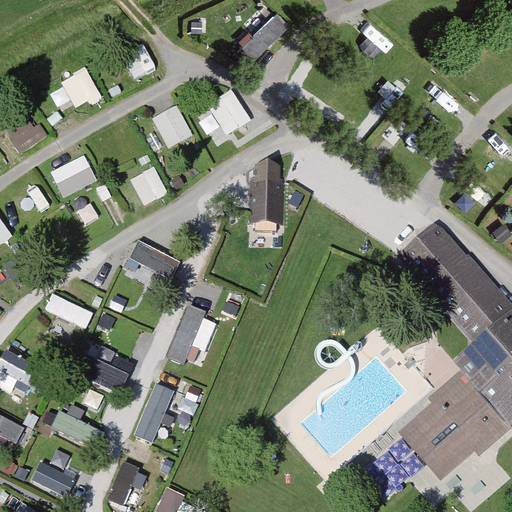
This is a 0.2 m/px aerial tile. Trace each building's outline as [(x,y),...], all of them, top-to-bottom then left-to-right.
[(277,9),(241,47),(257,56),(287,25),(277,9)] [(93,73),(52,86),(59,111),(101,99),(93,73)] [(208,105),(227,136),(252,120),(233,90),(208,105)] [(173,106),(153,121),(169,144),(192,132),(173,106)] [(34,113),(9,129),(22,153),(46,137),(34,113)] [(104,139),(121,164),(142,148),(125,125),(104,139)] [(82,151),(60,166),(76,192),(102,181),(82,151)] [(260,160),(261,222),(286,221),(288,169),(260,160)] [(154,167),(130,180),(144,206),(168,193),(154,167)] [(37,182),(18,195),(36,217),(55,203),(37,182)] [(0,245),(10,241),(0,214),(0,245)] [(454,357),(459,370),(396,427),(439,475),(511,408),(511,312),(434,227),(401,257),(475,338),(454,357)] [(138,249),(132,262),(169,280),(176,263),(138,249)] [(11,260),(0,271),(0,290),(9,298),(32,284),(11,260)] [(53,292),(48,306),(88,328),(98,314),(53,292)] [(189,304),(168,356),(186,363),(206,310),(189,304)] [(7,352),(0,367),(0,369),(29,384),(37,367),(7,352)] [(90,358),(84,371),(120,391),(128,380),(90,358)] [(154,383),(138,423),(135,434),(150,441),(174,391),(154,383)] [(59,412),(50,430),(94,451),(103,433),(59,412)] [(0,414),(0,437),(16,446),(26,429),(0,414)] [(50,454),(35,478),(58,490),(73,467),(50,454)] [(123,462),(106,493),(120,502),(137,469),(123,462)] [(167,486),(152,511),(177,511),(185,498),(167,486)] [(37,511),(23,503),(17,511),(37,511)]
